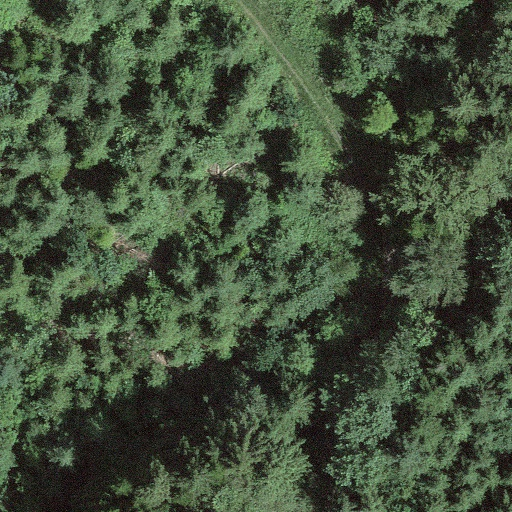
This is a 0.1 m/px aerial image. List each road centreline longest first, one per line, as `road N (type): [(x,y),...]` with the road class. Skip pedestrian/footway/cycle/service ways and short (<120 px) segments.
road 1 (track): [(276,511),(395,320),(397,272),(381,184),(252,0)]
road 2 (track): [(395,320),(511,177)]
